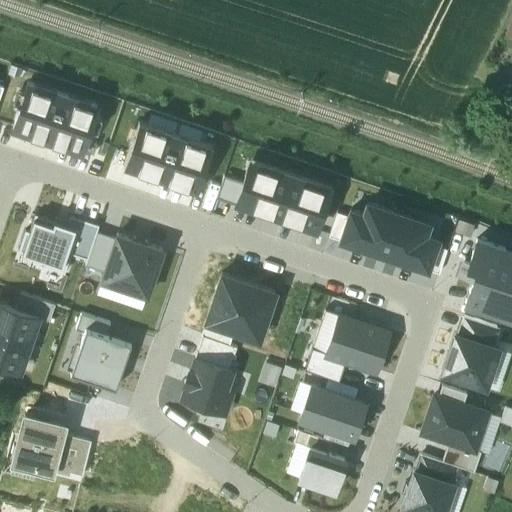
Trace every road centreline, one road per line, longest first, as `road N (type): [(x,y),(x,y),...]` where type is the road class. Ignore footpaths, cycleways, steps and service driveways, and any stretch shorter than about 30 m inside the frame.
road 1 (residential): [(206,226),(424,303),(355,511)]
road 2 (residential): [(12,161),(206,226)]
road 3 (residential): [(137,414),(206,226)]
road 4 (residential): [(301,511),(259,494),(137,414)]
